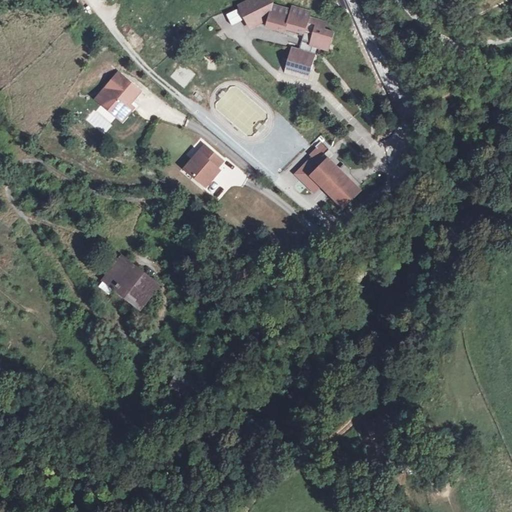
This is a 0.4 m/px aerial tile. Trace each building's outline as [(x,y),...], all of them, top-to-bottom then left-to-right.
[(230,0),(228,0),(210,9),(218,27),(239,16),(230,0)] [(270,0),(251,0),(239,6),(250,27),(268,19),(272,5),(270,0)] [(290,9),(272,5),(268,19),(267,23),(285,28),(285,31),(303,36),(299,50),(292,48),(284,73),(308,80),(315,55),(310,54),(313,46),(329,51),(334,33),(324,30),(326,22),(309,18),(311,12),(291,6),(290,9)] [(184,88),(195,75),(183,64),(172,77),(184,88)] [(140,91),(119,73),(101,95),(106,99),(102,103),(117,116),(121,112),(126,116),(133,108),(129,104),(140,91)] [(106,99),(101,95),(97,99),(102,103),(106,99)] [(121,112),(117,116),(122,121),(126,116),(121,112)] [(323,155),(329,149),(321,141),(315,147),(317,149),(323,155)] [(216,156),(205,146),(187,167),(195,174),(193,175),(206,186),(219,170),(217,168),(210,163),(216,156)] [(314,193),(323,184),(313,174),(320,166),(317,162),(323,155),(317,149),(310,156),(312,157),(296,174),(314,193)] [(334,154),(329,149),(323,155),(317,162),(320,166),(313,174),(323,184),(334,195),(332,197),(343,207),(360,190),(328,159),(334,154)] [(223,161),(216,156),(210,163),(217,168),(223,161)] [(195,174),(187,167),(185,168),(193,175),(195,174)] [(169,255),(153,242),(147,250),(163,263),(169,255)] [(132,269),(134,267),(121,257),(120,259),(132,269)] [(132,269),(120,259),(94,291),(108,303),(116,291),(118,290),(115,288),(118,284),(127,291),(125,294),(132,300),(129,304),(138,310),(158,285),(134,267),(132,269)] [(123,297),(125,294),(127,291),(118,284),(115,288),(118,290),(116,291),(123,297)] [(234,360),(215,347),(205,361),(224,374),(234,360)] [(207,384),(179,369),(171,383),(199,398),(207,384)] [(195,405),(199,398),(171,383),(167,390),(195,405)] [(172,419),(167,406),(161,408),(165,421),(172,419)] [(384,419),(371,425),(378,441),(391,436),(384,419)] [(407,452),(403,452),(403,466),(413,466),(407,452)]
